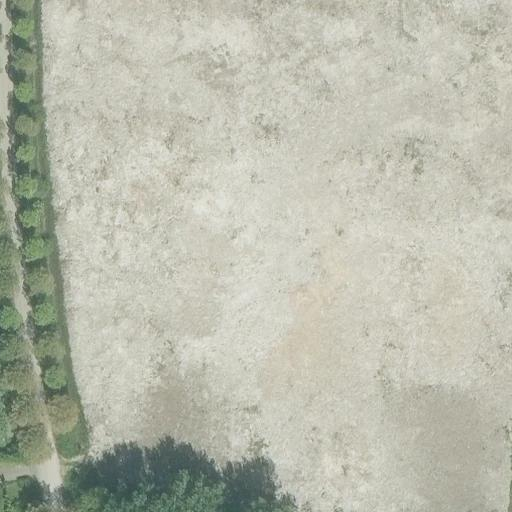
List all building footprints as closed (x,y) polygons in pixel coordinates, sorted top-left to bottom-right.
[(142,0),(143,1),(121,1),(122,65),(144,64),(143,14),(164,14),(163,0),(142,0)] [(316,0),(314,10),(339,17),(343,0),(316,0)] [(312,18),(306,41),(329,47),(335,24),(312,18)] [(271,84),(268,100),(307,108),(310,92),(271,84)] [(235,165),(247,99),(222,95),(210,160),(235,165)] [(121,139),(96,140),(96,183),(122,183),(121,139)] [(463,179),(457,196),(458,196),(509,215),(511,206),(511,174),(489,166),(484,180),(466,174),(464,179),(463,179)] [(220,205),(220,223),(275,223),(275,183),(235,183),(235,199),(239,199),(239,205),(220,205)] [(316,290),(313,322),(328,324),(324,360),(351,363),(358,310),(354,309),(356,295),(316,290)] [(95,365),(95,385),(123,385),(123,375),(131,375),(129,383),(168,393),(177,402),(170,409),(188,427),(185,431),(197,443),(221,418),(210,407),(213,405),(194,386),(198,382),(173,376),(174,372),(157,367),(160,359),(148,356),(146,364),(135,361),(133,365),(95,365)] [(406,432),(386,456),(432,495),(452,472),(458,477),(468,465),(422,425),(412,437),(406,432)] [(299,440),(296,462),(309,464),(306,481),(338,486),(340,469),(343,470),(347,445),(331,442),(330,445),(299,440)]
